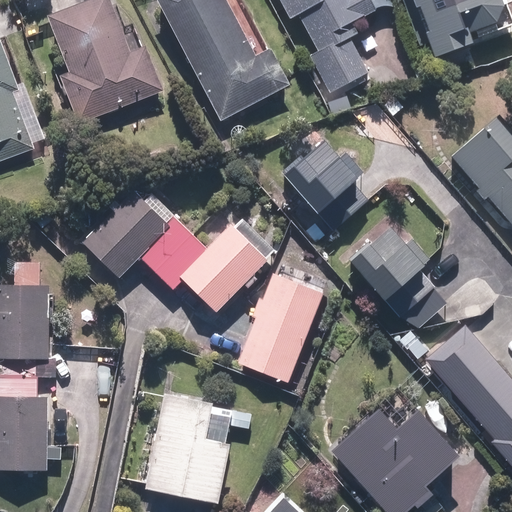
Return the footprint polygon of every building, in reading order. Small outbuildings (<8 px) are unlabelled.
[(84,113),(169,78),(155,44),(139,51),(118,0),(86,0),(56,13),(81,74),(70,79),(84,113)] [(232,0),(168,0),(222,112),(289,80),(274,48),(259,55),(232,0)] [(285,0),(291,10),(301,5),(323,47),(313,52),(335,93),(373,72),(356,40),(368,34),(360,20),(380,10),(375,0),(285,0)] [(414,0),(416,3),(425,1),(435,32),(433,32),(442,59),(511,36),(511,17),(506,0),(414,0)] [(5,31),(0,32),(0,160),(37,148),(15,84),(22,81),(5,31)] [(511,124),(503,115),(460,152),(511,211),(511,124)] [(324,136),(290,169),(312,192),(309,195),(338,226),(375,190),(324,136)] [(177,233),(135,194),(86,246),(119,277),(138,256),(171,286),(182,274),(217,307),(262,260),(229,229),(211,249),(185,224),(177,233)] [(442,275),(394,222),(353,259),(402,312),(442,275)] [(323,289),(274,271),(240,363),(288,381),(323,289)] [(57,281),(0,278),(0,351),(1,352),(0,379),(0,465),(51,467),(53,395),(46,395),(48,352),(55,352),(57,281)] [(511,373),(466,324),(430,357),(503,436),(501,438),(511,449),(511,373)] [(221,393),(172,385),(155,483),(225,495),(235,439),(213,435),(221,393)] [(403,430),(382,406),(337,445),(394,511),(406,511),(439,484),(432,476),(465,448),(430,407),(403,430)] [(306,511),(284,492),(266,511),(306,511)]
